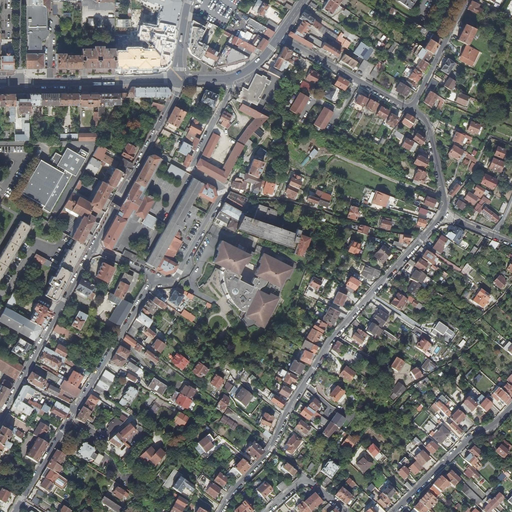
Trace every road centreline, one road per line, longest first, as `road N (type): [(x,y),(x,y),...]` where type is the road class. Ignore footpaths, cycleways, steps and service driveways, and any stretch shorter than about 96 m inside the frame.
road 1 (residential): [(412,110),(428,129),(442,212),(331,340),(271,447),(221,511)]
road 2 (residential): [(154,275),(170,280),(181,272),(221,197),(220,185),(192,162),(230,91),(229,78)]
road 3 (residential): [(176,79),(92,245)]
road 4 (residential): [(394,511),(511,405)]
road 5 (residential): [(74,409),(154,275)]
road 6 (tertiary): [(176,79),(20,80)]
road 7 (residential): [(92,245),(19,380)]
road 8 (residential): [(278,36),(412,110)]
road 9 (residential): [(412,110),(467,0)]
